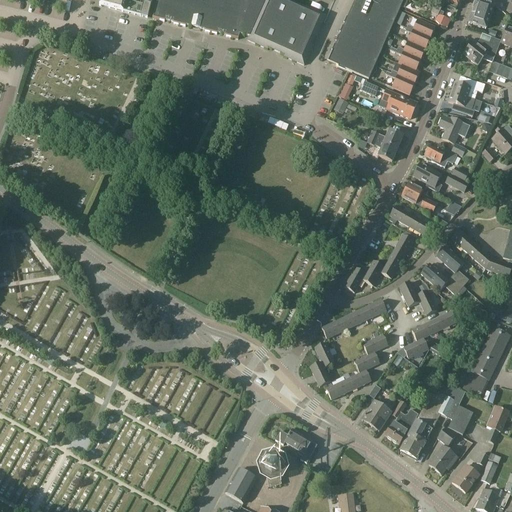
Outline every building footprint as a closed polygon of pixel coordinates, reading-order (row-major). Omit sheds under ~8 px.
[(100,0),(99,6),(147,20),(152,0),(100,0)] [(157,0),(152,21),(238,39),(239,35),(248,37),(247,41),(267,50),(268,49),(284,56),(283,57),(303,66),(312,46),(316,37),(325,17),(305,8),(305,9),(288,2),(289,0),(288,0),(157,0)] [(355,0),(328,63),(349,72),(383,5),(385,0),(355,0)] [(385,0),(383,5),(398,12),(401,7),(404,9),(408,0),(385,0)] [(437,0),(434,6),(441,9),(444,2),(440,0),(437,0)] [(446,0),(445,2),(449,4),(447,8),(455,11),(456,7),(457,8),(460,0),(459,0),(446,0)] [(493,7),(483,4),(484,3),(476,1),(468,24),(485,30),(493,7)] [(398,12),(383,5),(349,72),(368,81),(384,45),(384,44),(386,39),(398,12)] [(431,14),(430,17),(436,20),(437,17),(438,16),(441,9),(434,6),(431,14)] [(438,16),(437,17),(436,20),(435,22),(439,26),(447,29),(450,21),(443,18),(442,18),(438,16)] [(408,26),(407,27),(406,29),(430,40),(435,29),(417,21),(413,29),(408,26)] [(511,29),(506,28),(500,43),(500,44),(509,48),(511,42),(511,29)] [(430,40),(406,29),(405,32),(411,35),(407,43),(425,51),(430,40)] [(384,44),(384,45),(390,48),(393,42),(386,39),(384,44)] [(480,41),(476,46),(473,43),(463,56),(477,67),(482,61),(487,63),(492,65),(493,63),(494,61),(500,44),(500,43),(491,39),(489,44),(480,41)] [(407,43),(404,51),(398,48),(397,51),(420,61),(425,51),(407,43)] [(420,61),(397,51),(396,51),(395,54),(401,57),(397,65),(401,67),(415,73),(416,72),(420,61)] [(493,63),(492,65),(489,73),(498,77),(502,67),(493,63)] [(398,75),(392,72),(390,75),(389,78),(395,81),(396,77),(414,85),(419,74),(416,72),(415,73),(401,67),(398,75)] [(511,71),(502,67),(498,77),(507,81),(511,71)] [(349,77),(345,86),(351,88),(354,83),(355,79),(349,77)] [(395,81),(389,78),(386,86),(391,89),(409,97),(414,85),(396,77),(395,81)] [(374,98),(378,89),(365,83),(361,93),(374,98)] [(454,83),(451,93),(468,99),(470,91),(477,93),(482,95),(482,92),(484,88),(484,87),(472,83),(470,89),(458,85),(454,83)] [(343,85),(338,98),(347,102),(352,89),(351,88),(345,86),(343,85)] [(386,92),(383,99),(381,104),(388,107),(387,111),(410,121),(416,105),(386,92)] [(451,93),(447,104),(453,105),(465,109),(463,115),(472,118),(474,112),(472,111),(475,101),(468,99),(451,93)] [(346,103),(339,100),(331,114),(339,118),(346,103)] [(503,102),(496,100),(494,108),(500,110),(503,102)] [(450,121),(442,118),(438,127),(447,131),(443,140),(454,145),(458,136),(465,138),(469,127),(451,119),(450,121)] [(486,118),(484,124),(493,126),(495,121),(486,118)] [(483,125),(481,131),(487,134),(490,128),(483,125)] [(495,132),(498,136),(492,141),(505,156),(511,149),(511,142),(510,140),(511,137),(511,132),(507,127),(503,131),(503,130),(502,131),(500,128),(495,132)] [(378,136),(378,135),(371,132),(369,138),(397,150),(402,138),(389,132),(386,139),(378,136)] [(397,150),(369,138),(366,145),(373,148),(373,147),(381,150),(378,157),(392,163),(397,150)] [(461,159),(462,159),(462,158),(466,151),(455,145),(451,153),(461,159)] [(430,147),(425,158),(432,161),(431,163),(444,170),(445,168),(447,164),(452,166),(457,157),(445,152),(444,155),(430,147)] [(496,159),(488,149),(481,155),(489,165),(496,159)] [(472,154),(466,151),(462,158),(468,162),(472,154)] [(441,177),(428,170),(420,166),(413,178),(427,186),(425,188),(438,195),(442,187),(437,185),(441,177)] [(468,176),(455,170),(452,176),(464,183),(468,176)] [(449,177),(445,184),(464,194),(467,187),(465,186),(449,177)] [(422,202),(418,200),(422,192),(408,185),(401,199),(415,206),(420,208),(432,215),(437,206),(424,199),(422,202)] [(200,191),(190,187),(182,204),(192,209),(200,191)] [(408,229),(414,218),(395,207),(389,218),(408,229)] [(414,218),(408,229),(427,240),(434,229),(414,218)] [(467,255),(475,246),(459,231),(451,240),(467,255)] [(405,233),(403,237),(412,242),(414,238),(409,235),(406,233),(405,233)] [(403,236),(391,256),(402,262),(413,242),(412,242),(403,237),(403,236)] [(475,246),(467,255),(485,271),(491,260),(475,246)] [(451,278),(463,288),(469,282),(457,272),(464,265),(444,248),(436,258),(455,274),(451,278)] [(511,255),(504,254),(502,260),(511,262),(511,255)] [(384,269),(383,268),(380,275),(390,281),(402,262),(391,256),(384,269)] [(511,267),(491,260),(485,271),(508,279),(511,269),(511,267)] [(373,262),(366,276),(362,282),(372,288),(380,275),(383,268),(373,262)] [(463,288),(451,278),(448,282),(429,265),(420,275),(440,292),(444,288),(455,297),(463,288)] [(362,282),(366,276),(355,269),(344,289),(354,295),(362,282)] [(477,273),(473,277),(478,282),(482,277),(477,273)] [(495,281),(492,285),(498,290),(502,286),(495,281)] [(419,304),(416,297),(409,284),(398,289),(408,309),(419,304)] [(424,286),(419,288),(422,295),(427,292),(429,291),(426,286),(425,287),(424,286)] [(416,297),(419,304),(426,318),(436,313),(428,296),(427,292),(422,295),(416,297)] [(381,301),(361,311),(366,322),(386,312),(381,301)] [(511,309),(503,305),(492,328),(511,337),(511,334),(511,309)] [(361,311),(341,320),(346,331),(366,322),(361,311)] [(431,323),(436,334),(456,324),(451,313),(431,323)] [(346,331),(341,320),(321,330),(326,341),(346,331)] [(436,334),(431,323),(411,332),(416,343),(423,340),(436,334)] [(489,383),(511,337),(492,328),(470,374),(489,383)] [(310,347),(317,335),(311,331),(304,344),(310,347)] [(367,357),(374,354),(388,347),(383,337),(379,338),(375,340),(362,346),(367,357)] [(423,340),(416,343),(403,350),(408,361),(428,351),(423,340)] [(321,363),(323,370),(334,365),(325,345),(314,350),(321,363)] [(445,353),(434,346),(430,353),(442,359),(445,353)] [(374,354),(367,357),(354,364),(359,375),(365,372),(379,365),(374,354)] [(323,370),(321,363),(309,369),(319,389),(330,384),(323,370)] [(365,372),(359,375),(346,381),(351,392),(371,383),(365,372)] [(481,399),(489,383),(470,374),(462,390),(481,399)] [(351,392),(346,381),(326,391),(331,402),(351,392)] [(423,410),(416,422),(400,453),(416,461),(426,444),(425,443),(440,416),(451,421),(458,408),(460,405),(465,394),(450,387),(448,391),(436,385),(432,392),(431,391),(422,409),(423,410)] [(399,391),(394,399),(399,403),(405,395),(404,395),(399,391)] [(377,396),(372,392),(368,397),(373,400),(377,396)] [(379,434),(391,414),(374,403),(361,422),(379,434)] [(404,407),(400,404),(391,417),(396,420),(404,407)] [(458,408),(451,421),(452,422),(448,430),(462,437),(473,415),(458,408)] [(495,409),(487,429),(490,430),(499,434),(500,434),(509,414),(495,409)] [(389,430),(384,438),(398,447),(403,439),(406,433),(409,435),(416,422),(415,421),(418,416),(410,411),(406,416),(404,417),(400,414),(393,424),(389,431),(389,430)] [(292,430),(288,437),(280,433),(275,442),(283,447),(284,445),(300,454),(298,456),(302,458),(300,461),(306,465),(316,447),(311,443),(312,442),(292,430)] [(455,438),(445,430),(437,441),(447,449),(455,438)] [(456,434),(448,430),(447,431),(455,438),(456,434)] [(499,434),(490,430),(485,442),(489,444),(494,446),(499,434)] [(128,489),(153,443),(148,440),(140,454),(123,486),(128,489)] [(458,459),(443,448),(428,467),(441,476),(446,470),(449,466),(451,468),(458,459)] [(483,468),(487,461),(488,458),(481,455),(476,464),(483,468)] [(488,461),(487,463),(497,467),(498,466),(500,460),(490,455),(488,461)] [(281,461),(274,456),(265,459),(261,466),(263,475),(267,477),(266,479),(268,489),(281,485),(279,477),(283,469),(281,461)] [(487,463),(485,469),(479,482),(489,486),(497,467),(487,463)] [(479,478),(465,467),(451,484),(465,495),(479,478)] [(239,470),(238,473),(224,495),(242,505),(256,480),(239,470)] [(498,490),(495,495),(481,490),(473,509),(479,511),(493,511),(499,499),(502,492),(498,490)] [(341,511),(354,511),(352,496),(338,497),(338,504),(339,506),(341,506),(341,511)]
